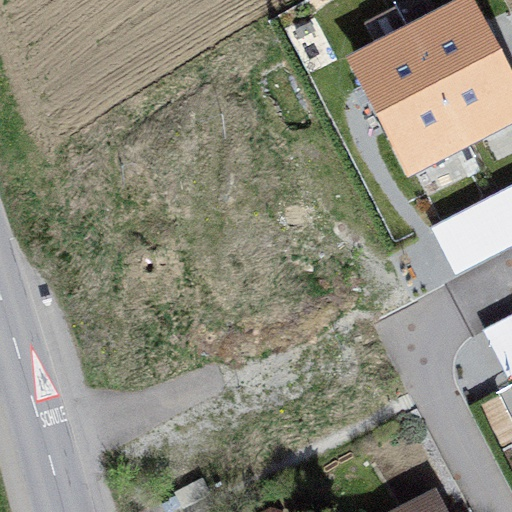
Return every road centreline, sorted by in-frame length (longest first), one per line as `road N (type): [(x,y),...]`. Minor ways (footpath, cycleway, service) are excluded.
road 1 (residential): [(511,284),(409,337),(500,511)]
road 2 (tertiary): [(0,291),(64,511)]
